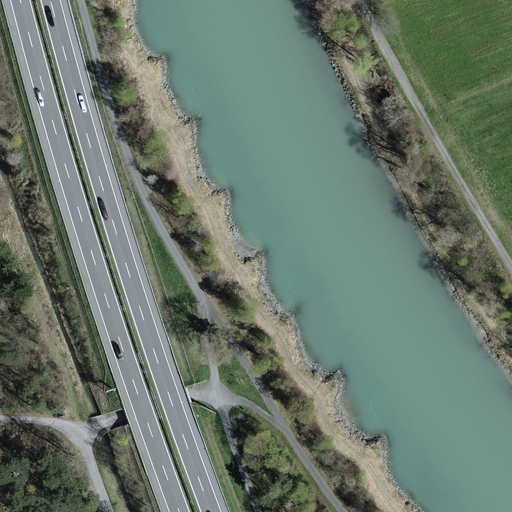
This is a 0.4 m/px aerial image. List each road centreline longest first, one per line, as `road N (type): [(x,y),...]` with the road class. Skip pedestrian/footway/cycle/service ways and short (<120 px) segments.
road 1 (motorway): [(211,511),(126,263),(51,0)]
road 2 (motorway): [(19,0),(102,288),(179,511)]
road 3 (unclassified): [(81,0),(138,182),(207,305)]
road 4 (track): [(511,265),(362,0)]
road 5 (unclassified): [(207,305),(282,423),(218,394)]
road 6 (unclassified): [(218,394),(258,511)]
